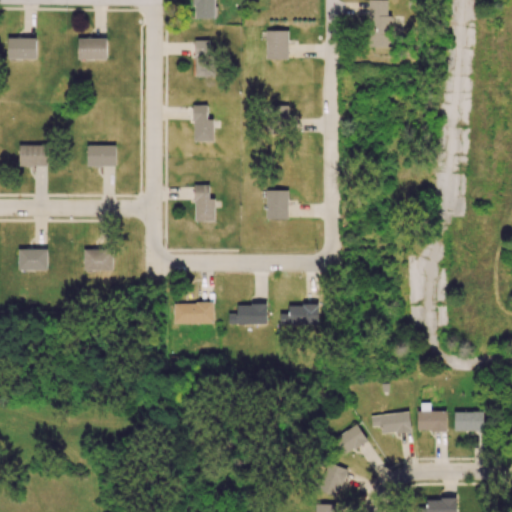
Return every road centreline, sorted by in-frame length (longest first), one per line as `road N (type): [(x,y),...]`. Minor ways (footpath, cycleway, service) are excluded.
road 1 (residential): [(438,353),(429,324),(455,0)]
road 2 (residential): [(329,253),(331,0)]
road 3 (residential): [(329,253),(307,265),(167,262),(154,250),(154,209)]
road 4 (residential): [(154,209),(154,0)]
road 5 (residential): [(154,209),(0,208)]
road 6 (residential): [(511,469),(418,466),(383,488)]
